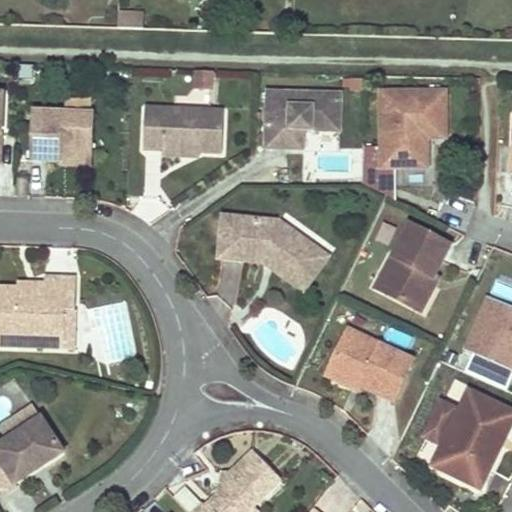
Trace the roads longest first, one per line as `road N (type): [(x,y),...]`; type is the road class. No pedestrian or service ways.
road 1 (residential): [(180,330),(157,280),(118,240),(86,229),(0,225)]
road 2 (residential): [(296,416),(330,437),(406,511)]
road 3 (residential): [(296,416),(203,357),(180,330)]
road 4 (residential): [(83,511),(147,462),(178,405)]
